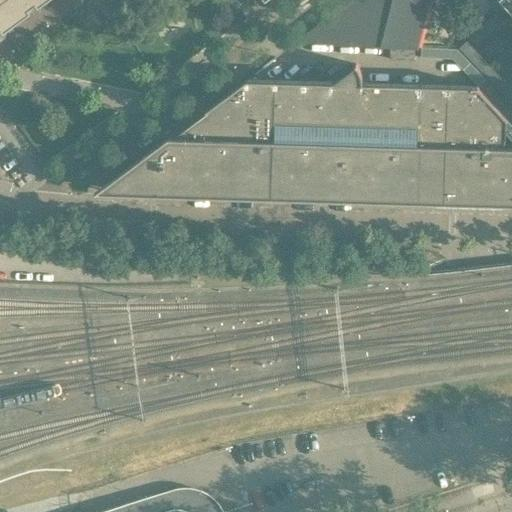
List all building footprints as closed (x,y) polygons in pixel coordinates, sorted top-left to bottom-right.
[(0,0),(0,32),(43,0),(0,0)] [(426,2),(428,0),(353,0),(321,23),(322,28),(320,29),(319,30),(318,31),(318,32),(318,34),(317,36),(318,37),(318,38),(319,40),(321,41),(321,43),(390,46),(389,60),(414,60),(414,47),(426,2)] [(476,45),(497,25),(490,18),(469,38),(476,45)] [(488,57),(504,43),(497,35),(481,50),(488,57)] [(477,86),(362,83),(362,76),(359,70),(358,68),(357,66),(356,64),(354,65),(355,65),(332,82),(246,79),(205,110),(203,113),(198,118),(193,124),(189,130),(186,136),(168,136),(94,191),(511,203),(511,145),(505,145),(506,119),(508,119),(477,86)]
